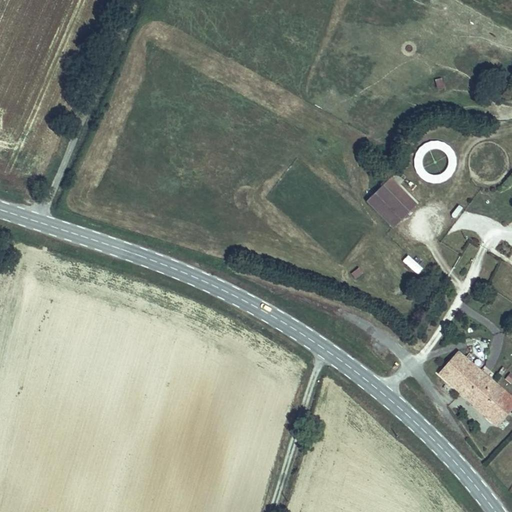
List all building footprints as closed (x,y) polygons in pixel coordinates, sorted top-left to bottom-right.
[(422,147),(414,176),(448,185),(458,149),(441,145),(439,152),(422,147)] [(422,188),(394,162),(387,169),(415,195),(422,188)] [(415,195),(387,169),(373,183),(401,210),(415,195)] [(402,262),(417,274),(423,268),(408,255),(402,262)] [(447,350),(486,399),(511,378),(472,329),(447,350)] [(511,378),(486,399),(495,409),(511,395),(511,378)]
